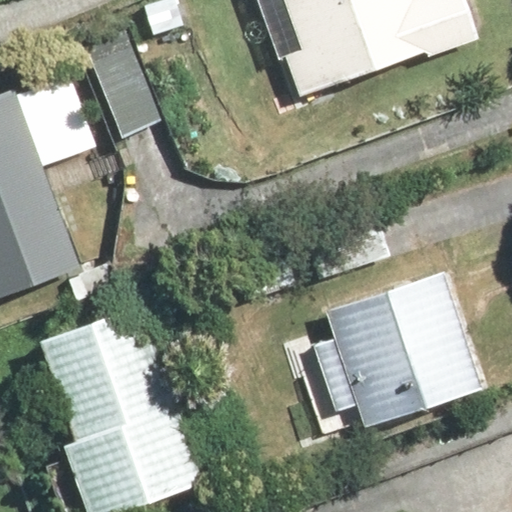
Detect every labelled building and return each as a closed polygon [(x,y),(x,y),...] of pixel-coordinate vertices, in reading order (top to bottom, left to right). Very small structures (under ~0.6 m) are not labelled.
[(295,0),(313,52),(292,60),(305,98),(484,35),(471,0),(295,0)] [(170,122),(130,26),(91,43),(131,138),(170,122)] [(18,88),(0,94),(0,301),(90,265),(18,88)] [(496,380),(451,268),(334,315),(341,332),(319,341),(346,410),(367,402),(377,427),(496,380)] [(88,439),(78,442),(103,511),(134,511),(219,481),(153,303),(52,340),(88,439)]
